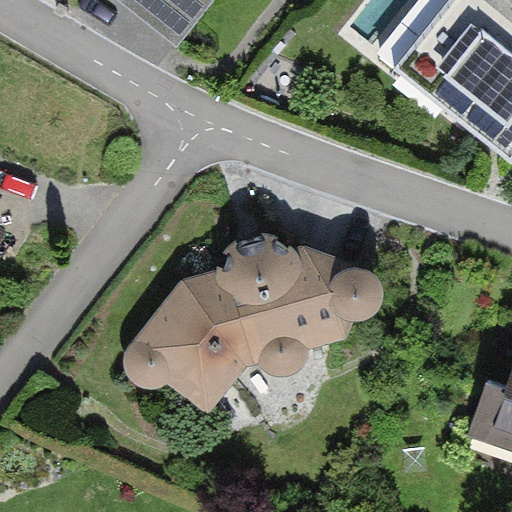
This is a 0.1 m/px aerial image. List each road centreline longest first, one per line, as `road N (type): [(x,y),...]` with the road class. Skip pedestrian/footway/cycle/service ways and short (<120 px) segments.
road 1 (residential): [(200,124),(511,232)]
road 2 (residential): [(200,124),(0,380)]
road 3 (residential): [(0,7),(200,124)]
